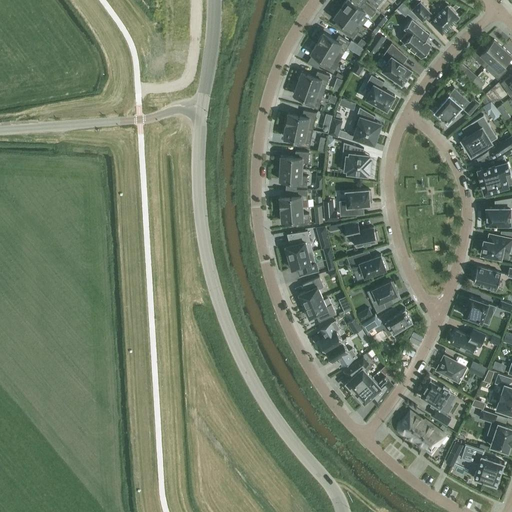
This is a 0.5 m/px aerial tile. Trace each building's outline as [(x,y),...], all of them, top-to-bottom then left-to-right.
[(352,0),(345,0),(341,6),(358,20),(362,14),(369,19),(375,10),(363,1),(360,6),(352,0)] [(442,33),(459,16),(447,3),(433,16),(430,13),(431,12),(420,1),(411,9),(422,21),(427,16),(442,33)] [(341,6),(334,16),(345,25),(342,29),(352,37),(359,29),(354,25),(358,20),(341,6)] [(407,31),(400,39),(421,56),(423,54),(424,55),(428,51),(427,49),(431,44),(425,39),(429,34),(411,19),(403,28),(407,31)] [(336,53),(335,53),(341,56),(350,41),(339,34),(336,39),(323,31),(317,41),(336,53)] [(386,36),(378,31),(366,47),(375,53),(386,36)] [(503,46),(494,38),(485,48),(480,44),(471,54),(485,67),(490,61),(503,46)] [(335,53),(336,53),(317,41),(311,52),(323,59),(320,64),(333,72),(339,63),(332,59),(335,53)] [(388,61),(382,69),(402,82),(411,69),(403,63),(408,56),(391,42),(381,57),(388,61)] [(490,61),(495,66),(490,71),(498,78),(507,69),(503,65),(511,54),(503,46),(490,61)] [(357,60),(351,69),(358,73),(364,64),(357,60)] [(302,70),(297,82),(318,89),(320,83),(326,85),(330,74),(317,70),(315,75),(302,70)] [(370,88),(365,96),(387,109),(395,95),(381,87),(384,80),(371,73),(364,84),(370,88)] [(511,95),(511,74),(501,82),(511,96),(511,95)] [(337,78),(333,89),(339,91),(343,80),(337,78)] [(297,82),(293,93),(307,98),(305,103),(317,108),(321,98),(316,96),(318,89),(297,82)] [(480,102),(474,97),(470,101),(461,93),(456,99),(449,93),(448,94),(446,92),(441,97),(444,99),(434,110),(448,122),(462,105),(465,107),(464,108),(470,113),(480,102)] [(331,97),(328,104),(335,106),(337,99),(331,97)] [(356,129),(354,136),(374,142),(380,122),(373,120),(375,115),(359,106),(352,128),(356,129)] [(288,112),(286,124),(313,129),(316,112),(303,109),(302,115),(288,112)] [(318,113),(314,126),(326,130),(331,117),(318,113)] [(497,137),(483,114),(471,122),(476,130),(462,138),(471,153),(492,141),(491,140),(497,137)] [(333,117),(328,133),(337,136),(342,120),(333,117)] [(313,129),(286,124),(283,136),(297,138),(296,144),(309,147),(313,129)] [(495,159),(496,160),(496,162),(478,167),(484,191),(508,184),(504,171),(509,169),(507,160),(506,160),(505,155),(511,149),(511,133),(489,149),(493,157),(497,156),(498,158),(495,159)] [(368,170),(370,157),(368,157),(369,154),(363,153),(363,148),(344,141),(341,167),(348,168),(348,171),(354,172),(354,173),(361,173),(361,172),(366,173),(367,170),(368,170)] [(281,155),(280,167),(302,168),(302,161),(308,162),(309,151),(295,150),(295,156),(281,155)] [(280,167),(279,179),(294,180),(293,185),(307,186),(307,175),(301,175),(302,168),(280,167)] [(346,190),(347,200),(340,200),(341,214),(353,213),(352,205),(370,203),(369,196),(371,196),(371,190),(369,190),(369,188),(346,190)] [(279,196),(280,208),(302,206),(302,200),(308,199),(307,189),(293,189),(294,195),(279,196)] [(487,223),(511,223),(510,206),(511,206),(511,196),(495,199),(495,206),(486,207),(487,223)] [(302,206),(280,208),(281,220),(296,219),(296,225),(310,223),(309,212),(303,213),(302,206)] [(325,220),(334,219),(333,207),(324,208),(325,220)] [(347,236),(353,234),(356,245),(377,240),(376,239),(378,238),(377,231),(375,231),(373,226),(360,229),(358,221),(344,224),(347,236)] [(317,227),(322,248),(331,246),(326,226),(317,227)] [(313,250),(307,230),(287,233),(290,244),(285,245),(286,248),(284,249),(286,254),(288,254),(289,257),(313,250)] [(484,238),(481,253),(501,257),(508,258),(510,250),(511,239),(511,237),(500,235),(498,241),(487,239),(484,238)] [(330,246),(324,248),(328,269),(335,267),(330,246)] [(313,250),(289,257),(289,259),(287,260),(289,266),(291,265),(292,268),(297,267),(299,274),(318,269),(313,250)] [(380,253),(367,258),(364,251),(347,257),(353,272),(362,269),(365,276),(385,268),(380,253)] [(473,282),(486,286),(486,287),(496,290),(501,272),(478,266),(473,282)] [(336,267),(328,270),(330,276),(338,274),(336,267)] [(324,296),(320,287),(324,286),(319,275),(302,283),(305,290),(299,293),(300,294),(298,295),(300,301),(302,300),(304,305),(324,296)] [(393,303),(390,296),(397,293),(391,279),(367,290),(377,312),(393,303)] [(304,305),(306,309),(304,310),(307,316),(309,315),(309,317),(316,314),(319,321),(336,313),(331,303),(328,305),(324,296),(304,305)] [(467,303),(466,302),(464,308),(465,308),(463,315),(472,318),(471,320),(478,322),(478,320),(482,321),(486,308),(494,311),(496,305),(470,296),(467,303)] [(498,307),(511,311),(511,303),(500,299),(498,307)] [(367,305),(365,306),(363,301),(353,306),(358,315),(369,310),(367,305)] [(401,327),(413,320),(405,307),(398,311),(394,306),(377,317),(381,323),(386,320),(393,332),(394,331),(397,332),(400,330),(401,327)] [(359,317),(361,321),(372,315),(370,310),(359,317)] [(353,332),(361,327),(352,312),(347,315),(349,318),(345,320),(353,332)] [(337,330),(340,328),(335,319),(320,328),(325,337),(319,340),(326,350),(343,339),(337,330)] [(361,336),(366,333),(363,327),(357,330),(361,336)] [(450,342),(472,352),(475,344),(480,346),(486,333),(473,327),(469,335),(456,329),(450,342)] [(494,334),(491,341),(499,344),(502,337),(494,334)] [(349,349),(343,339),(326,350),(332,360),(337,357),(342,365),(357,355),(352,347),(349,349)] [(495,352),(497,345),(487,343),(485,350),(495,352)] [(406,352),(399,371),(407,374),(414,355),(406,352)] [(436,369),(459,381),(467,367),(444,354),(436,369)] [(372,376),(367,370),(372,366),(364,356),(345,369),(352,376),(346,381),(347,383),(346,384),(351,390),(353,389),(355,392),(372,376)] [(482,376),(486,366),(473,360),(468,369),(482,376)] [(396,378),(390,369),(387,371),(395,380),(396,378)] [(511,385),(511,386),(511,384),(511,378),(499,374),(496,381),(505,384),(497,407),(497,410),(504,412),(504,410),(511,412),(511,385)] [(378,406),(393,384),(385,376),(377,383),(372,376),(355,392),(358,394),(356,396),(361,401),(363,400),(365,402),(370,397),(378,406)] [(431,379),(421,395),(432,403),(431,405),(434,408),(431,413),(447,423),(451,417),(446,414),(452,404),(450,403),(443,398),(448,390),(449,389),(444,385),(443,387),(431,379)] [(460,403),(468,407),(472,398),(464,395),(460,403)] [(498,413),(482,408),(479,417),(495,422),(498,413)] [(410,411),(404,419),(402,420),(401,421),(400,421),(400,422),(399,423),(399,424),(398,425),(398,426),(399,427),(399,428),(399,429),(400,430),(401,431),(402,432),(403,432),(404,432),(406,432),(408,434),(409,433),(413,436),(413,437),(416,440),(417,442),(420,444),(422,444),(431,451),(444,433),(433,425),(433,424),(429,421),(427,421),(424,419),(423,420),(410,411)] [(453,418),(449,427),(457,430),(461,422),(453,418)] [(508,450),(510,443),(511,443),(511,440),(511,426),(498,422),(496,428),(490,426),(487,434),(494,436),(491,445),(497,447),(497,449),(504,451),(505,449),(508,450)] [(453,464),(463,444),(455,441),(446,461),(453,464)] [(465,443),(463,450),(478,455),(480,448),(465,443)] [(504,462),(481,454),(473,477),(496,484),(504,462)]
